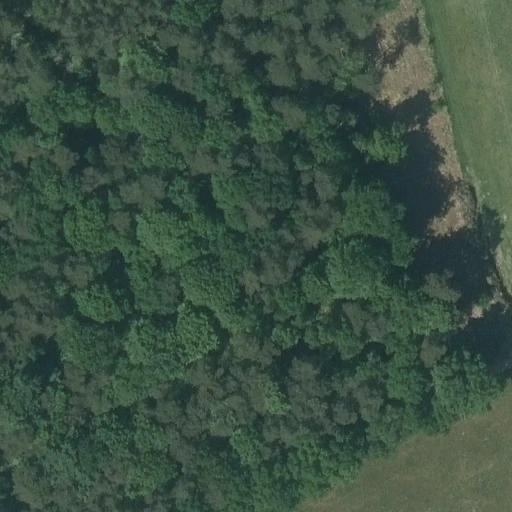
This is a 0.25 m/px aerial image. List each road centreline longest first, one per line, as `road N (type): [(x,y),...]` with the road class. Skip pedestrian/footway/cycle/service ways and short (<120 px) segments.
road 1 (track): [(511,356),(425,407),(249,287),(200,209),(21,0)]
road 2 (track): [(425,407),(224,511)]
